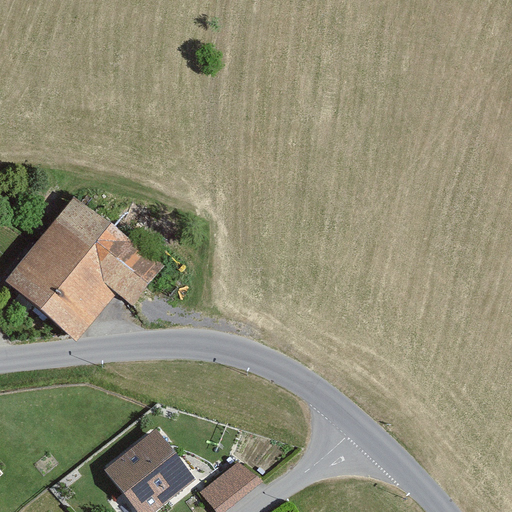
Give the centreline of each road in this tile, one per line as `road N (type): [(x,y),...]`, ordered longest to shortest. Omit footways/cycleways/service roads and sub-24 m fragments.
road 1 (tertiary): [(362,428),(278,368),(235,350),(188,344),(0,363)]
road 2 (residential): [(362,428),(251,511)]
